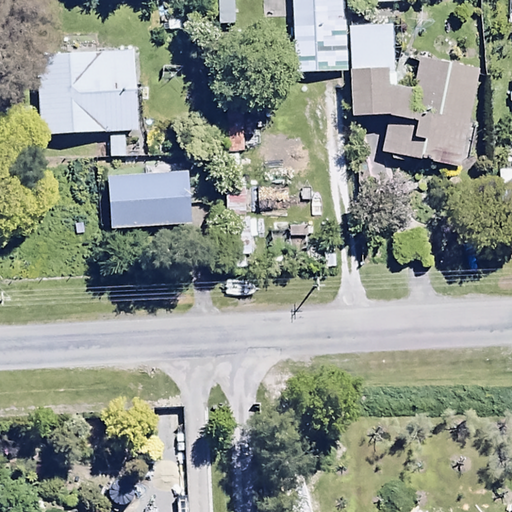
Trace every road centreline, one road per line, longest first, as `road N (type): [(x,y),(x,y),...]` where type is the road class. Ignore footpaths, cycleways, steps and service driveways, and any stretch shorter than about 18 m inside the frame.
road 1 (residential): [(511,322),(0,347)]
road 2 (unknown): [(227,336),(239,511)]
